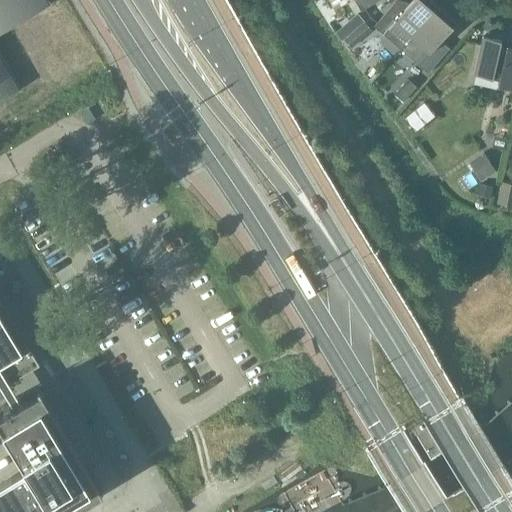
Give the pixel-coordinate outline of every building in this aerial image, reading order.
[(0,0),(0,98),(19,87),(0,54),(0,31),(49,3),(47,0),(0,0)] [(354,0),(355,0),(361,11),(379,0),(354,0)] [(439,7),(430,0),(413,0),(405,10),(396,2),(374,26),(384,35),(386,32),(403,47),(413,37),(439,7)] [(413,37),(420,44),(414,51),(424,59),(419,65),(428,74),(450,49),(441,41),(456,24),(457,25),(458,24),(439,7),(413,37)] [(354,31),(355,30),(363,23),(356,15),(347,23),(354,31)] [(371,31),(365,23),(359,28),(365,36),(371,31)] [(498,86),(511,89),(511,49),(500,47),(502,41),(483,37),(474,74),(499,80),(498,86)] [(0,387),(4,385),(12,380),(40,363),(0,297),(0,387)] [(25,401),(17,406),(0,416),(0,427),(25,469),(0,483),(0,511),(71,511),(103,493),(39,388),(37,389),(39,393),(25,401)]
